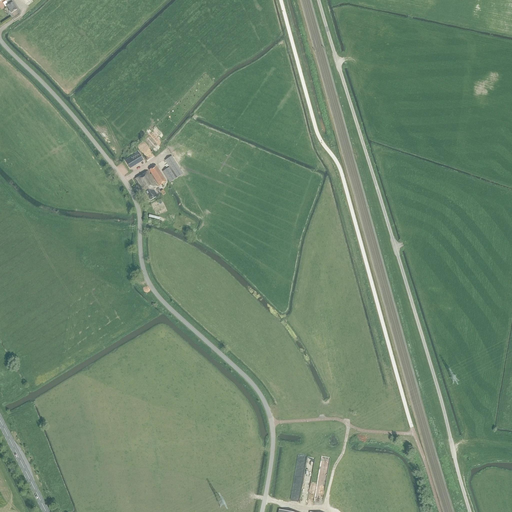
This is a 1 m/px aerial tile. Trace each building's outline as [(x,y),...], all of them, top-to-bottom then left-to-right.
[(16,9),(10,1),(6,3),(8,5),(6,6),(11,13),(16,9)] [(130,168),(143,160),(138,152),(125,160),(130,168)] [(169,167),(162,172),(170,183),(183,174),(172,156),(165,161),(169,167)] [(158,187),(166,182),(156,166),(148,170),(158,187)] [(147,171),(134,179),(143,193),(144,192),(150,201),(155,197),(154,197),(156,195),(154,191),(153,191),(152,190),(157,187),(147,171)] [(300,454),(295,484),(299,484),(299,486),(304,487),(307,468),(315,469),(317,457),(300,454)] [(324,503),(327,486),(324,485),(324,482),(321,481),(319,491),(322,491),(321,495),(319,494),(320,493),(317,492),(315,502),(324,503)]
